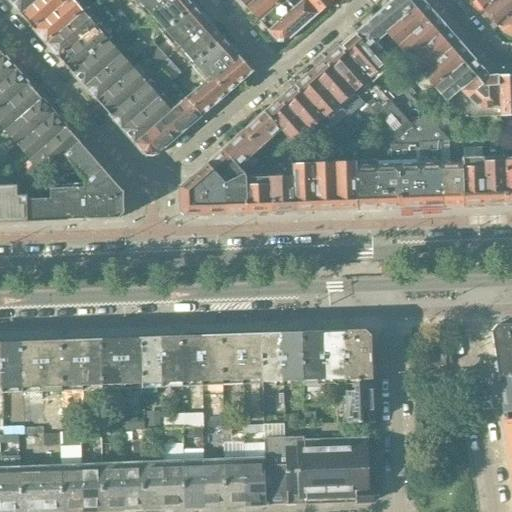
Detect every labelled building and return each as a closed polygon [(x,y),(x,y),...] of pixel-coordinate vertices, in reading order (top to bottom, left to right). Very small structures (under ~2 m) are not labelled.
[(20,15),(37,0),(8,0),(8,1),(20,15)] [(33,29),(66,0),(37,0),(20,15),(33,29)] [(46,44),(82,12),(72,0),(66,0),(33,29),(46,44)] [(121,11),(110,0),(102,0),(100,2),(114,17),(121,11)] [(136,0),(150,15),(166,0),(136,0)] [(163,30),(192,5),(188,0),(166,0),(150,15),(163,30)] [(258,20),(280,0),(250,0),(245,5),(258,20)] [(285,43),(317,14),(305,0),(297,0),(292,5),(287,0),(280,0),(258,20),(277,42),(285,43)] [(332,2),(330,0),(305,0),(317,14),(332,2)] [(396,26),(423,2),(421,0),(394,0),(382,11),(396,26)] [(474,0),(483,10),(494,0),(474,0)] [(511,0),(494,0),(483,10),(498,27),(511,14),(511,0)] [(398,47),(434,14),(423,2),(396,26),(387,34),(398,47)] [(178,47),(207,22),(192,5),(163,30),(178,47)] [(376,44),(387,34),(396,26),(382,11),(355,34),(374,56),(381,50),(376,44)] [(59,58),(95,26),(82,12),(46,44),(59,58)] [(135,29),(121,12),(113,18),(122,28),(128,35),(135,29)] [(434,14),(398,47),(409,60),(446,28),(434,14)] [(511,36),(511,14),(498,27),(503,33),(511,36)] [(192,62),(221,37),(207,22),(178,47),(192,62)] [(71,72),(107,40),(95,26),(59,58),(71,72)] [(128,35),(122,28),(115,35),(120,41),(128,35)] [(446,28),(409,60),(421,74),(458,42),(446,28)] [(387,70),(374,56),(355,34),(341,46),(369,79),(373,83),(387,70)] [(211,76),(236,55),(221,37),(192,62),(207,80),(211,76)] [(140,39),(136,43),(142,50),(147,47),(140,39)] [(83,86),(119,54),(107,40),(71,72),(83,86)] [(458,42),(421,74),(433,87),(470,55),(458,42)] [(341,46),(325,60),(354,93),(369,79),(341,46)] [(96,101),(132,69),(119,54),(83,86),(96,101)] [(0,82),(15,69),(2,55),(0,56),(0,82)] [(247,76),(248,68),(236,55),(211,76),(226,94),(247,76)] [(446,102),(482,70),(470,55),(433,87),(446,102)] [(147,69),(153,63),(148,58),(142,63),(147,69)] [(181,74),(167,59),(158,68),(172,82),(181,74)] [(325,60),(311,73),(340,105),(354,93),(325,60)] [(0,107),(28,83),(15,69),(0,82),(0,107)] [(109,116),(145,84),(132,69),(96,101),(109,116)] [(172,84),(160,70),(145,84),(109,116),(121,129),(157,98),(172,84)] [(498,116),(496,76),(489,77),(482,70),(446,102),(460,118),(498,116)] [(311,73),(296,86),(325,119),(340,105),(311,73)] [(511,75),(496,76),(498,116),(511,115),(511,75)] [(200,117),(226,94),(211,76),(207,80),(191,93),(184,99),(200,117)] [(0,126),(3,130),(40,98),(28,83),(0,107),(0,126)] [(170,112),(184,99),(179,93),(172,84),(157,98),(121,129),(133,144),(170,112)] [(296,86),(280,99),(310,132),(325,119),(296,86)] [(16,145),(53,112),(40,98),(3,130),(16,145)] [(153,157),(200,117),(184,99),(170,112),(133,144),(145,157),(153,157)] [(310,132),(280,99),(265,113),(281,131),(295,146),(310,132)] [(380,108),(372,99),(359,111),(367,120),(380,108)] [(412,126),(389,101),(372,117),(376,145),(416,144),(416,142),(413,137),(416,134),(410,128),(412,126)] [(28,158),(65,126),(53,112),(16,145),(28,158)] [(281,131),(265,113),(244,131),(260,150),(281,131)] [(443,207),(441,162),(441,152),(440,142),(447,141),(451,141),(443,133),(432,120),(416,134),(413,137),(416,142),(418,144),(418,145),(419,157),(419,163),(421,208),(443,207)] [(63,154),(78,141),(65,126),(28,158),(41,174),(63,154)] [(334,132),(344,143),(350,138),(340,127),(334,132)] [(241,167),(260,150),(244,131),(223,149),(240,168),(241,167)] [(341,141),(333,132),(327,137),(335,147),(341,141)] [(102,168),(78,141),(63,154),(67,160),(84,180),(86,182),(102,168)] [(0,148),(0,156),(1,158),(2,157),(11,150),(6,144),(0,148)] [(419,157),(418,145),(398,146),(398,158),(419,157)] [(250,214),(249,177),(248,174),(241,167),(240,168),(223,149),(207,163),(226,185),(227,215),(235,215),(238,217),(243,217),(246,214),(250,214)] [(504,155),(483,156),(485,206),(506,205),(504,155)] [(461,157),(462,161),(464,207),(485,206),(483,156),(461,157)] [(355,160),(336,161),(338,211),(357,210),(355,166),(355,160)] [(336,161),(315,162),(317,212),(338,211),(336,161)] [(462,161),(441,162),(443,207),(464,207),(462,161)] [(295,163),(295,175),(297,213),(295,213),(298,215),(303,215),(306,212),(317,212),(315,162),(295,163)] [(227,215),(226,185),(207,163),(179,188),(180,211),(185,217),(227,215)] [(419,163),(398,164),(400,209),(421,208),(419,163)] [(398,164),(377,165),(379,210),(400,209),(398,164)] [(377,165),(355,166),(357,210),(379,210),(377,165)] [(123,193),(102,168),(86,182),(84,184),(85,183),(86,199),(123,198),(123,193)] [(25,181),(17,171),(10,176),(19,186),(25,181)] [(49,185),(58,180),(54,173),(45,178),(49,185)] [(297,213),(295,175),(272,176),(273,214),(276,215),(282,215),(285,213),(295,213),(297,213)] [(273,214),(272,176),(249,177),(250,214),(256,214),(260,216),(265,216),(268,214),(273,214)] [(86,220),(86,199),(85,183),(84,184),(86,182),(84,180),(83,184),(63,184),(64,221),(86,220)] [(64,221),(63,184),(50,185),(50,199),(28,200),(28,222),(64,221)] [(0,223),(28,222),(28,200),(27,196),(17,196),(17,186),(0,186),(0,223)] [(124,213),(123,198),(86,199),(86,220),(118,219),(124,213)] [(511,324),(497,326),(491,332),(504,413),(511,411),(511,324)] [(364,330),(343,331),(345,380),(345,381),(352,381),(352,378),(372,377),(370,336),(364,330)] [(343,331),(322,332),(325,380),(345,380),(343,331)] [(325,380),(322,332),(301,333),(304,381),(304,386),(307,386),(322,386),(324,386),(324,380),(325,380)] [(282,381),(280,333),(259,334),(262,382),(282,381)] [(304,381),(301,333),(280,333),(282,381),(304,381)] [(262,384),(262,382),(259,334),(240,335),(243,385),(262,384)] [(223,385),(221,335),(199,336),(202,386),(223,385)] [(243,385),(240,335),(221,335),(223,385),(243,385)] [(202,386),(199,336),(181,337),(184,387),(202,386)] [(184,387),(181,337),(161,338),(163,388),(184,387)] [(143,389),(140,338),(120,339),(123,390),(143,389)] [(163,388),(161,338),(140,338),(143,389),(163,388)] [(123,390),(120,339),(99,340),(102,390),(123,390)] [(102,390),(99,340),(80,341),(83,391),(102,390)] [(63,392),(60,341),(40,342),(42,393),(63,392)] [(83,391),(80,341),(60,341),(63,392),(83,391)] [(42,393),(40,342),(20,343),(23,394),(42,393)] [(23,394),(20,343),(1,343),(3,394),(23,394)] [(451,363),(449,349),(444,350),(443,348),(427,350),(430,368),(446,366),(445,364),(451,363)] [(372,377),(352,378),(352,381),(353,391),(346,391),(346,423),(373,422),(372,377)] [(296,425),(296,415),(284,416),(285,426),(296,425)] [(123,431),(145,430),(144,418),(123,419),(123,431)] [(203,419),(183,420),(184,428),(203,428),(203,419)] [(184,428),(183,420),(163,420),(164,429),(184,428)] [(105,431),(114,431),(114,421),(90,421),(90,432),(105,432),(105,431)] [(243,434),(264,434),(263,426),(242,426),(243,434)] [(222,427),(222,436),(230,436),(230,427),(222,427)] [(202,439),(201,428),(186,429),(186,439),(202,439)] [(142,442),(142,431),(132,431),(132,443),(142,442)] [(81,432),(81,444),(89,444),(88,432),(81,432)] [(79,445),(81,444),(80,433),(59,434),(60,445),(79,445)] [(0,444),(19,443),(18,435),(0,436),(0,444)] [(376,490),(374,450),(370,450),(370,446),(367,446),(367,441),(304,443),(304,436),(263,438),(264,457),(266,506),(305,505),(305,500),(355,498),(356,503),(372,502),(375,501),(376,501),(376,500),(377,498),(377,494),(376,490)] [(79,445),(60,445),(61,464),(80,463),(79,445)] [(0,511),(19,511),(17,466),(16,457),(0,457),(0,511)] [(266,506),(264,457),(240,458),(242,507),(266,506)] [(223,508),(220,458),(201,459),(203,508),(223,508)] [(242,507),(240,458),(220,458),(223,508),(242,507)] [(203,508),(201,459),(180,460),(183,509),(203,508)] [(183,509),(180,460),(160,461),(163,510),(183,509)] [(142,511),(140,461),(119,462),(122,511),(142,511)] [(163,510),(160,461),(140,461),(142,511),(163,510)] [(122,511),(119,462),(100,463),(103,511),(122,511)] [(82,511),(80,463),(61,464),(58,464),(60,511),(82,511)] [(101,511),(103,511),(100,463),(80,463),(82,511),(101,511)] [(60,511),(58,464),(37,465),(39,511),(60,511)] [(39,511),(37,465),(17,466),(19,511),(39,511)]
